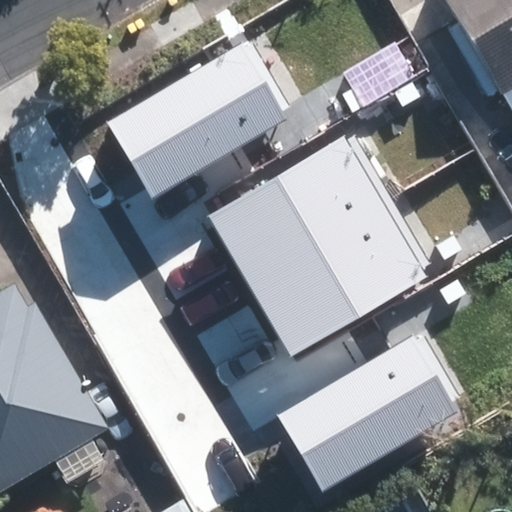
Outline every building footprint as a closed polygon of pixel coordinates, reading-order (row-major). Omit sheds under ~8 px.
[(511,0),(430,0),(504,140),(511,135),(511,0)] [(151,196),(283,118),(239,44),(107,122),(151,196)] [(289,353),(426,279),(346,133),(209,207),(289,353)] [(0,490),(100,431),(26,305),(16,311),(1,286),(0,286),(0,490)] [(322,489),(459,409),(414,333),(277,412),(322,489)] [(179,511),(174,502),(157,511),(179,511)]
